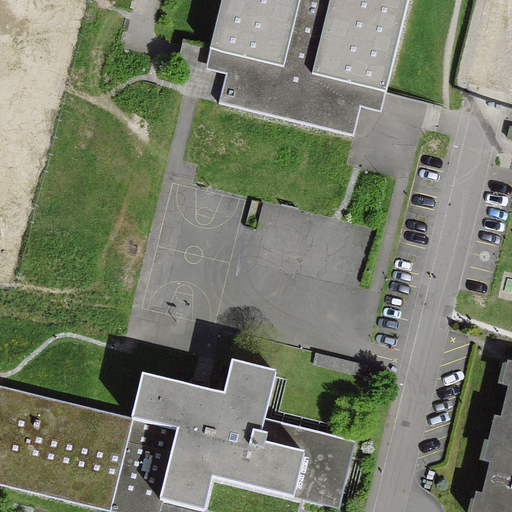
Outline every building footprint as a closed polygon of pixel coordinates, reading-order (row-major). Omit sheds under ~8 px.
[(383,96),(383,95),(406,0),(220,0),(207,52),(228,57),(216,104),(351,138),(362,90),(383,96)] [(385,369),(315,353),(312,367),(382,383),(385,369)] [(233,360),(225,392),(143,372),(132,417),(0,385),(0,484),(116,511),(159,511),(162,501),(204,511),(211,479),(338,509),(355,440),(265,418),(276,370),(233,360)] [(486,441),(511,447),(511,365),(505,363),(504,365),(511,367),(493,442),(486,440),(486,441)] [(511,511),(511,447),(486,441),(486,442),(492,443),(475,511),(511,511)]
